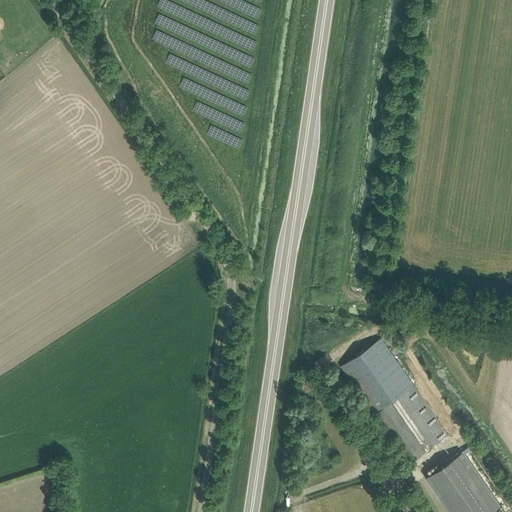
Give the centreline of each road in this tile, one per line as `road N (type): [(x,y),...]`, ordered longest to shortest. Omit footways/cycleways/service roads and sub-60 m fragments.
road 1 (unclassified): [(205,511),(235,276),(222,239),(51,0)]
road 2 (primary): [(251,511),(327,0)]
road 3 (track): [(511,313),(377,295),(422,0)]
road 4 (track): [(317,384),(319,362),(407,299)]
